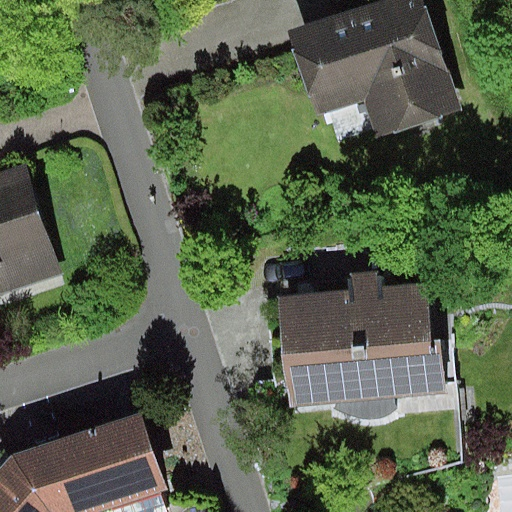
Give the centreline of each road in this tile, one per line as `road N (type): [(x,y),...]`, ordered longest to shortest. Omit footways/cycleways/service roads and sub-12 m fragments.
road 1 (residential): [(81,0),(192,329)]
road 2 (unclassified): [(192,329),(0,391)]
road 3 (residential): [(192,329),(248,511)]
